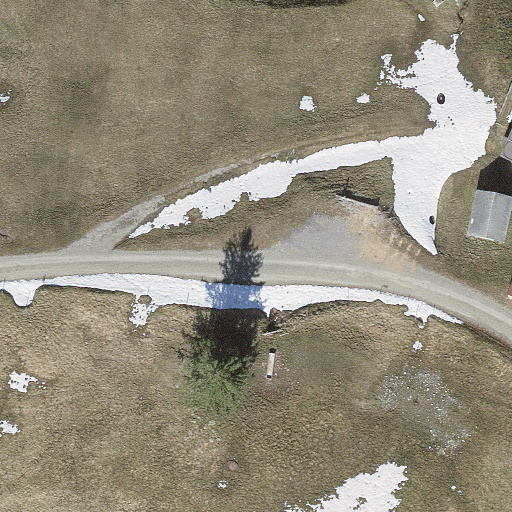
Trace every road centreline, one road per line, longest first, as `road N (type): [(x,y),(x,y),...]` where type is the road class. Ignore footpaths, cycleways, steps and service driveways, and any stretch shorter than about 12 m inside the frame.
road 1 (track): [(511,339),(443,305),(75,274),(0,280)]
road 2 (track): [(75,274),(144,217),(273,168),(498,136)]
